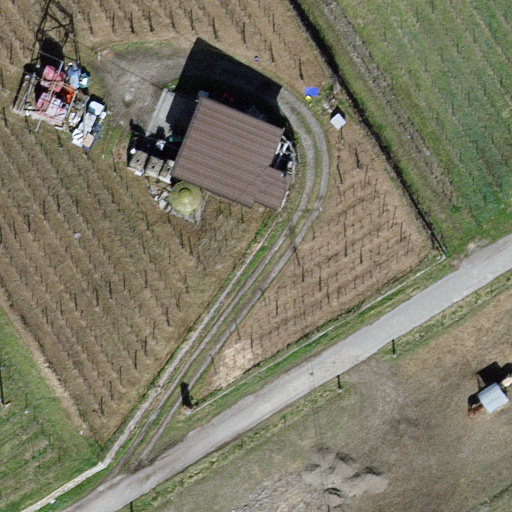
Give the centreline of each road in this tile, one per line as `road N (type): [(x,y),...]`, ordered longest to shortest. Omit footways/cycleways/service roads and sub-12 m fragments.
road 1 (track): [(141,476),(142,442),(308,213),(319,168),(308,125),(271,90),(184,62)]
road 2 (unclassified): [(511,252),(82,511)]
